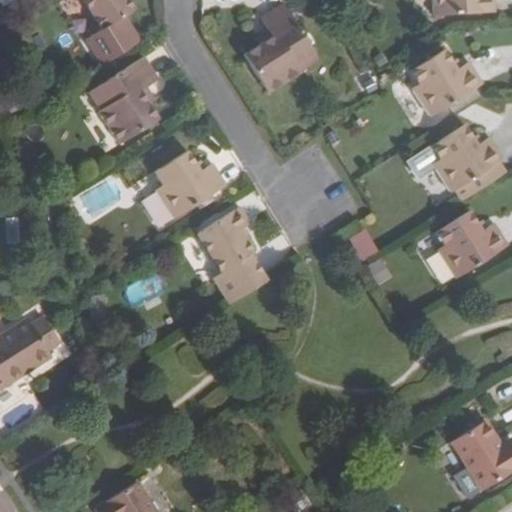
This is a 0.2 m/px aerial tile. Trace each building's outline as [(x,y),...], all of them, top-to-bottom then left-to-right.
[(85,0),(102,27),(134,7),(129,0),(85,0)] [(431,0),(433,16),(495,13),(494,0),(431,0)] [(260,20),(266,29),(272,38),(259,46),(244,56),(268,93),(318,60),(282,6),(260,20)] [(253,38),(259,46),(272,38),(266,29),(253,38)] [(413,89),(431,118),(484,84),(470,62),(457,71),(444,50),(412,72),(420,84),(413,89)] [(100,109),(121,142),(159,118),(142,90),(157,81),(142,58),(91,90),(102,108),(100,109)] [(30,100),(20,85),(3,95),(13,111),(30,100)] [(498,163),(503,160),(489,138),(477,146),(464,127),(431,148),(440,160),(432,165),(450,194),(454,191),(465,184),(472,196),(506,175),(498,163)] [(333,131),(325,135),(333,148),(341,143),(333,131)] [(157,187),(175,216),(224,185),(211,164),(199,172),(186,151),(156,170),(164,182),(157,187)] [(465,184),(454,191),(461,203),(472,196),(465,184)] [(249,255),(252,253),(239,231),(248,226),(237,208),(199,230),(223,270),(214,275),(231,302),(265,280),(249,255)] [(437,250),(456,280),(507,246),(493,225),(481,232),(468,213),(435,233),(443,247),(437,250)] [(362,261),(379,251),(365,228),(348,238),(362,261)] [(381,258),(371,264),(380,282),(391,277),(381,258)] [(88,296),(91,318),(108,315),(104,293),(88,296)] [(0,334),(0,387),(50,356),(46,350),(59,342),(43,317),(30,325),(26,318),(0,334)] [(449,440),(480,490),(511,469),(511,446),(507,439),(499,444),(484,419),(449,440)] [(158,511),(138,479),(94,506),(97,511),(158,511)]
